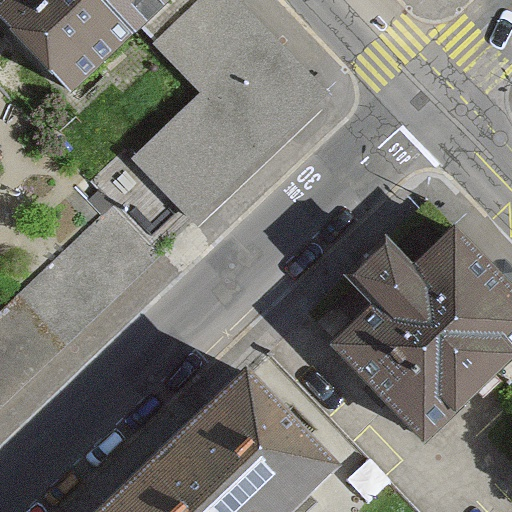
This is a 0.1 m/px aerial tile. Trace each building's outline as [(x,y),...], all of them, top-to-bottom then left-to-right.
[(0,16),(70,90),(133,31),(102,0),(4,0),(0,4),(0,16)] [(102,0),(133,31),(140,25),(165,0),(102,0)] [(205,94),(136,159),(192,218),(323,94),(233,0),(165,0),(140,25),(205,94)] [(124,149),(90,181),(112,204),(157,251),(171,238),(185,224),(192,218),(136,159),(135,160),(124,149)] [(112,204),(17,295),(62,342),(157,251),(112,204)] [(376,304),(335,344),(425,438),(511,355),(511,289),(455,229),(412,269),(385,241),(367,258),(348,276),(376,304)] [(0,310),(0,400),(62,342),(17,295),(0,310)] [(162,453),(106,506),(112,511),(283,511),(334,465),(290,418),(283,412),(246,373),(187,429),(186,429),(174,440),(162,452),(162,453)]
